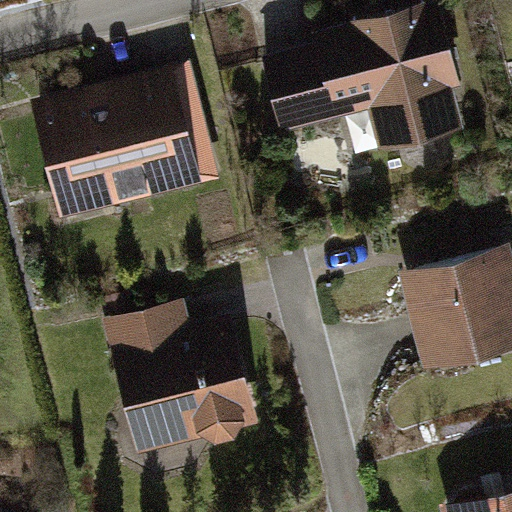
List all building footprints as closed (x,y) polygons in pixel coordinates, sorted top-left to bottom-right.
[(431,2),(257,47),(277,125),(363,103),(373,142),(461,119),(431,2)] [(184,55),(29,94),(58,213),(214,174),(184,55)] [(511,269),(506,243),(390,269),(411,360),(511,337),(511,269)] [(184,298),(92,321),(124,448),(244,417),(218,312),(190,320),(184,298)] [(511,511),(511,481),(435,500),(437,511),(511,511)]
